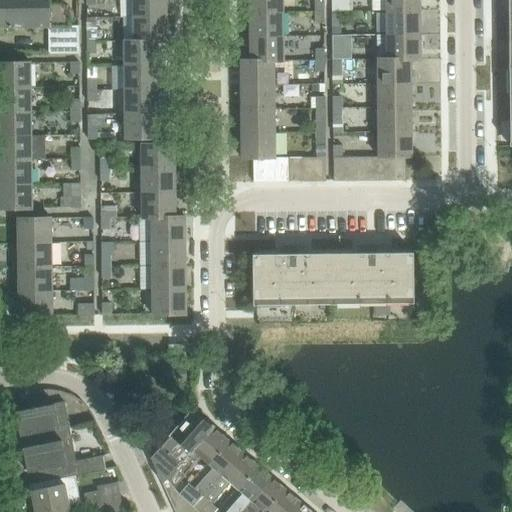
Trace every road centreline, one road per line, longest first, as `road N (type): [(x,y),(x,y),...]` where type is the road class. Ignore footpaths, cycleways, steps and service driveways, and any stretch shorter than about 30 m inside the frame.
road 1 (unclassified): [(467,198),(252,202),(232,219),(231,408),(239,430),(343,511)]
road 2 (unclassified): [(154,511),(95,379),(0,382)]
road 3 (unclassified): [(467,198),(465,0)]
